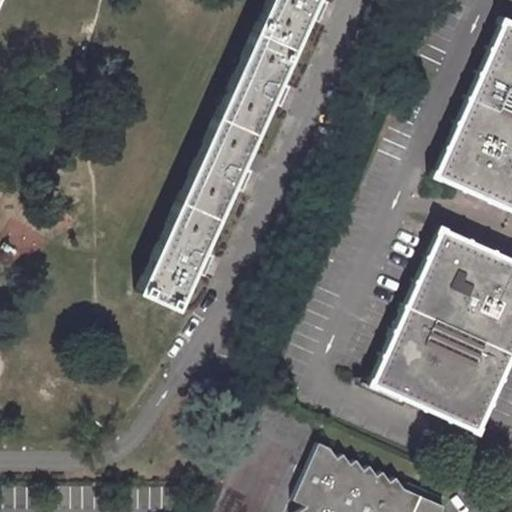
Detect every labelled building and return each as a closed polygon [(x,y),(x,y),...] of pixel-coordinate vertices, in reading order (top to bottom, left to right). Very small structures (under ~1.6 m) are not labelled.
[(265,0),(134,290),(172,307),(309,0),(265,0)] [(426,156),(428,164),(511,204),(511,21),(498,14),(489,18),(426,156)] [(425,225),(359,362),(360,370),(460,417),(470,412),(511,321),(511,258),(435,220),(425,225)] [(439,511),(441,509),(405,489),(397,496),(393,484),(391,483),(384,488),(378,477),(369,483),(364,470),(357,477),(352,465),(345,471),(340,459),(331,465),(326,454),(314,448),(291,493),(308,502),(293,511),(439,511)] [(511,466),(508,465),(496,490),(511,497),(511,495),(511,466)]
